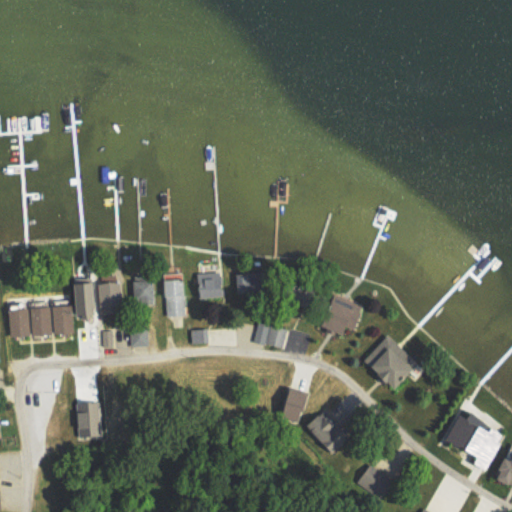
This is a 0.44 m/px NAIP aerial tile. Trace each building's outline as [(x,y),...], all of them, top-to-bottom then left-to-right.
[(218,270),(194,271),(194,285),(198,285),(199,295),(218,295),(218,270)] [(234,271),(233,288),(244,289),(245,272),(234,271)] [(182,313),(180,272),(161,273),(163,314),(182,313)] [(87,280),(68,280),(69,312),(87,311),(87,280)] [(96,305),(115,305),(114,280),(95,280),(96,305)] [(338,323),(350,326),(358,300),(327,290),(316,325),(336,331),(338,323)] [(70,331),(68,303),(5,308),(7,336),(50,332),(70,331)] [(285,327),(256,321),(251,340),(281,347),(285,327)] [(102,344),(111,344),(110,329),(101,329),(102,344)] [(360,359),(389,386),(413,359),(385,333),(360,359)] [(299,389),(282,385),(274,414),(291,419),(299,389)] [(96,400),(73,400),(74,435),(97,434),(96,400)] [(454,413),(441,439),(472,453),(469,460),(483,467),(495,441),(492,440),(496,432),(478,424),(480,418),(464,411),(462,416),(454,413)] [(331,428),(320,416),(317,418),(312,412),(300,422),(316,441),(331,428)] [(511,446),(510,445),(505,456),(499,453),(489,472),(511,483),(511,446)]
